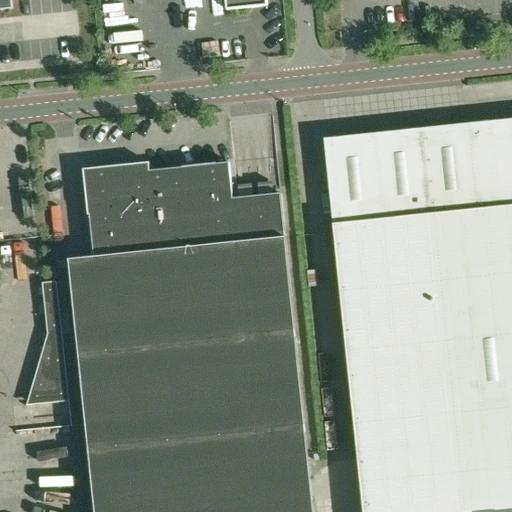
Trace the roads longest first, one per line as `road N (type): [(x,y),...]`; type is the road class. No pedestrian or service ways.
road 1 (unclassified): [(311,82),(0,112)]
road 2 (unclassified): [(511,61),(311,82)]
